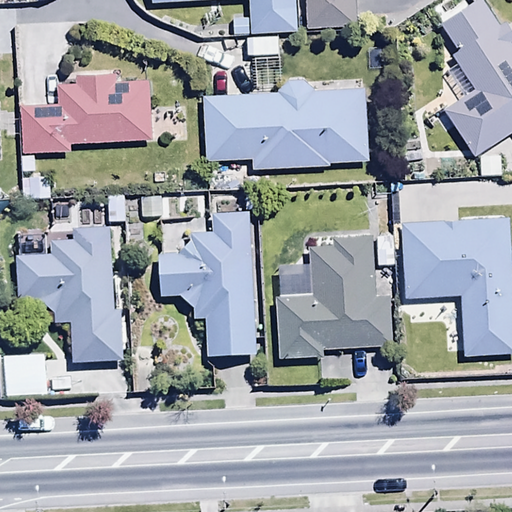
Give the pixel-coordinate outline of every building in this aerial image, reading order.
[(149,0),(150,5),(245,1),(246,20),(231,21),(232,37),(294,35),(292,0),(149,0)] [(305,0),(308,33),(354,29),(351,0),(305,0)] [(470,158),(511,132),(511,40),(503,25),(499,28),(482,0),(481,0),(439,26),(456,54),(450,57),(472,94),(442,112),(470,158)] [(72,153),(72,145),(152,142),(150,83),(119,84),(118,74),(76,76),(76,86),(57,86),(58,106),(21,107),(23,155),(72,153)] [(250,162),(250,171),(327,170),(327,165),(365,164),(363,84),(306,85),(287,83),(275,95),(201,99),(205,165),(250,162)] [(49,178),(21,179),(22,202),(49,201),(49,178)] [(255,357),(247,215),(213,215),(213,236),(191,236),(191,242),(179,256),(159,256),(161,301),(182,300),(194,310),(194,323),(207,323),(209,360),(255,357)] [(511,356),(511,345),(508,221),(399,225),(401,301),(459,299),(461,358),(511,356)] [(121,308),(111,309),(109,228),(73,229),(73,242),(51,243),(51,257),(16,258),(18,304),(41,303),(55,316),(55,328),(71,327),(72,364),(122,363),(121,308)] [(374,300),(370,239),(304,244),(309,299),(274,302),(278,362),(322,358),(321,351),(391,346),(388,299),(374,300)] [(391,240),(374,241),(375,269),(392,269),(391,240)]
